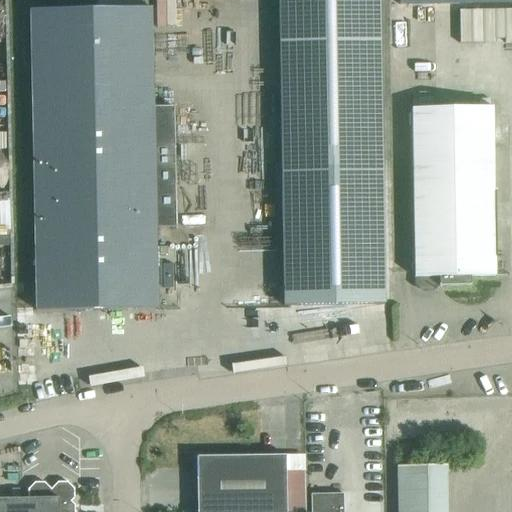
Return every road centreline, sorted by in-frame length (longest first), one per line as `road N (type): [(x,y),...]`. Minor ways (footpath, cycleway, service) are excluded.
road 1 (unclassified): [(511,346),(121,402)]
road 2 (unclassified): [(121,402),(0,428)]
